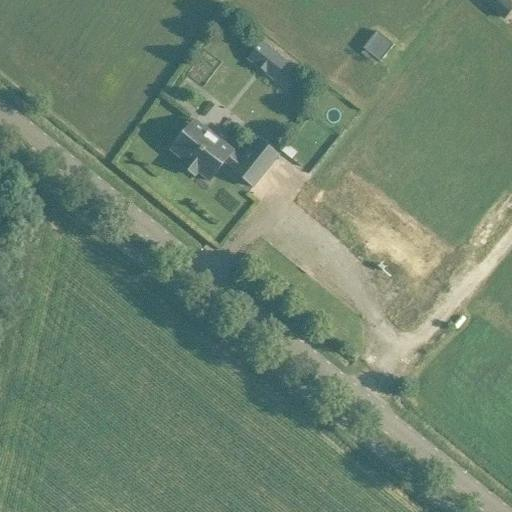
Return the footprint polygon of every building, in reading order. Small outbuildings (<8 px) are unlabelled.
[(511,180),(511,37),(463,0),(450,0),(291,205),(417,302),(511,180)] [(511,8),(502,0),(481,0),(504,19),(511,10),(511,8)] [(377,35),(364,50),(380,63),(393,47),(377,35)] [(262,41),(247,60),(274,82),(289,63),(262,41)] [(187,130),(183,131),(178,137),(178,142),(171,151),(185,163),(182,166),(195,177),(198,173),(209,182),(225,163),(234,170),(233,172),(253,188),(278,157),(258,141),(242,161),(232,153),(233,152),(195,121),(187,130)]
